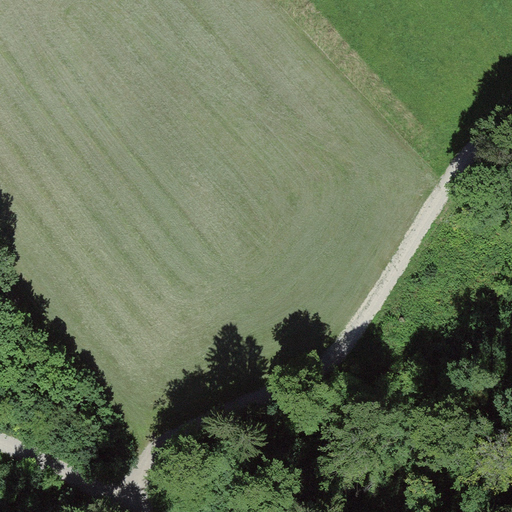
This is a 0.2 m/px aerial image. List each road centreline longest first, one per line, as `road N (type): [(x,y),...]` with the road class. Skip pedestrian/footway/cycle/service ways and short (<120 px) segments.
road 1 (track): [(511,118),(461,163),(365,320),(281,388)]
road 2 (track): [(158,511),(168,460),(281,388)]
road 3 (track): [(137,511),(0,442)]
